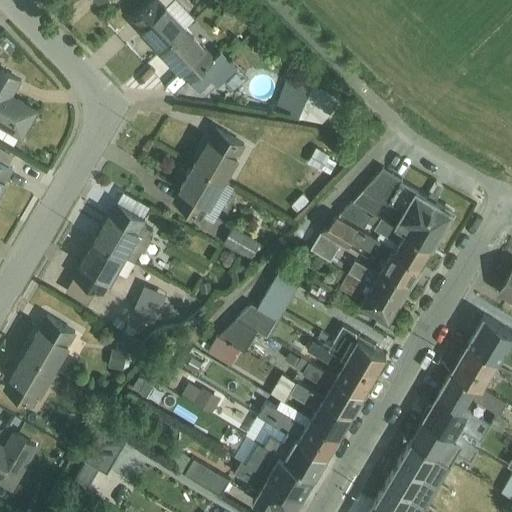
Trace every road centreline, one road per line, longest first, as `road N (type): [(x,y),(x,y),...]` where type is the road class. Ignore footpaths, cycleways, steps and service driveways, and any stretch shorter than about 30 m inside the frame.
road 1 (residential): [(511,196),(317,511)]
road 2 (residential): [(0,296),(89,141),(99,109),(78,63),(16,0)]
